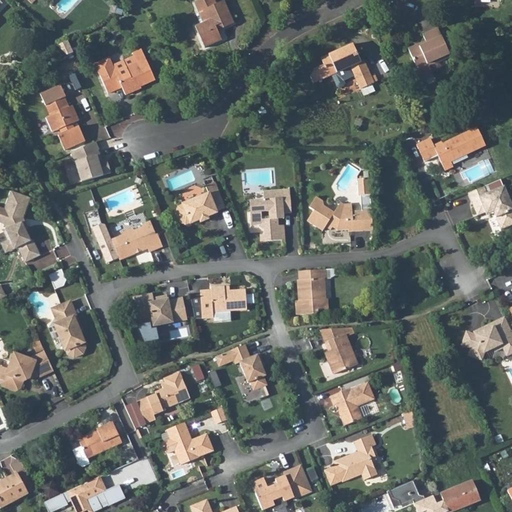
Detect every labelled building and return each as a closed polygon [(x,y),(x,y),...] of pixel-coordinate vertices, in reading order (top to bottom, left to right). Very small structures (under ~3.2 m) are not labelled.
[(212,0),(199,0),(192,3),(197,13),(201,11),(205,21),(193,27),(202,48),(218,40),(214,29),(220,26),(221,28),(231,23),(221,1),(214,4),(212,0)] [(427,66),(426,64),(447,55),(436,28),(421,34),(425,43),(419,46),(418,43),(407,48),(416,71),(427,66)] [(56,45),(65,54),(72,52),(69,43),(67,40),(56,45)] [(360,62),(352,43),(320,58),(323,65),(314,69),(310,76),(313,83),(331,75),(336,87),(339,88),(343,86),(344,83),(354,79),(360,90),(373,84),(363,60),(360,62)] [(131,53),(133,57),(142,52),(141,48),(131,53)] [(96,65),(108,92),(122,86),(125,93),(136,89),(134,85),(138,84),(139,86),(154,79),(142,52),(133,57),(113,65),(109,67),(106,61),(96,65)] [(96,65),(106,61),(109,67),(113,65),(109,57),(95,63),(96,65)] [(56,113),(51,115),(47,117),(54,132),(61,129),(63,134),(60,135),(67,150),(86,141),(80,126),(76,128),(73,123),(80,120),(73,106),(70,107),(65,98),(52,104),(56,113)] [(416,145),(424,162),(437,156),(444,171),(452,167),(450,162),(485,146),(477,128),(442,144),(441,142),(433,146),(430,139),(416,145)] [(96,142),(70,153),(79,182),(111,174),(107,160),(100,161),(96,142)] [(370,195),(369,179),(357,180),(358,196),(370,195)] [(215,212),(223,208),(213,183),(205,186),(208,194),(181,204),(182,205),(177,207),(175,213),(178,222),(184,224),(189,223),(189,224),(216,213),(215,212)] [(483,187),(467,194),(476,216),(487,211),(488,209),(492,211),(499,227),(503,229),(511,224),(511,207),(503,187),(486,194),(483,187)] [(249,212),(250,225),(260,225),(260,228),(264,228),(264,241),(285,240),(284,226),(278,226),(277,214),(291,213),(289,190),(263,191),(263,200),(254,200),(255,212),(249,212)] [(22,224),(31,199),(11,192),(5,210),(0,208),(0,223),(4,225),(6,230),(3,232),(8,241),(12,251),(18,248),(25,263),(40,256),(33,241),(30,242),(22,224)] [(362,231),(372,230),(371,206),(361,207),(361,211),(352,211),(351,204),(343,204),(341,203),(336,214),(326,208),(325,203),(315,197),(308,208),(313,211),(307,221),(322,231),(327,224),(336,230),(348,230),(348,228),(352,228),(352,231),(362,231)] [(149,252),(162,247),(157,234),(155,234),(150,221),(142,224),(141,227),(134,230),(130,228),(122,232),(121,235),(111,239),(119,259),(119,260),(147,248),(149,252)] [(119,259),(111,239),(106,226),(101,224),(91,227),(105,264),(119,259)] [(12,251),(8,241),(1,244),(5,254),(12,251)] [(338,275),(338,269),(323,270),(324,278),(329,278),(333,276),(338,275)] [(66,281),(61,270),(49,276),(55,290),(64,286),(66,281)] [(323,270),(297,272),(297,280),(295,280),(297,304),(294,304),(295,315),(314,313),(317,310),(326,309),(325,298),(319,299),(318,287),(323,287),(322,279),(324,279),(324,278),(323,270)] [(211,290),(200,291),(200,292),(202,318),(202,319),(213,318),(213,312),(247,310),(245,289),(225,291),(224,287),(210,288),(211,290)] [(200,292),(189,292),(194,319),(202,318),(200,292)] [(187,320),(182,299),(168,302),(166,297),(152,300),(153,302),(149,303),(147,296),(139,298),(141,307),(135,308),(138,324),(152,321),(153,327),(187,320)] [(69,302),(51,309),(57,324),(53,325),(64,351),(65,351),(67,355),(73,358),(82,354),(85,348),(83,344),(84,343),(77,327),(79,326),(69,302)] [(511,353),(511,333),(505,317),(482,328),(483,331),(475,335),(466,332),(461,345),(471,348),(468,355),(481,360),(483,353),(493,349),(501,345),(503,348),(507,356),(511,353)] [(351,328),(343,329),(322,330),(329,351),(327,352),(324,353),(333,374),(357,365),(346,336),(353,333),(351,328)] [(327,352),(329,351),(322,330),(320,330),(327,352)] [(229,351),(214,357),(219,367),(233,361),(235,364),(239,363),(247,383),(249,382),(252,389),(255,390),(265,386),(266,383),(263,377),(265,376),(260,363),(262,362),(259,354),(250,358),(245,345),(229,351)] [(52,370),(44,352),(29,359),(12,353),(9,362),(11,362),(8,369),(4,367),(0,379),(0,381),(2,386),(14,391),(20,388),(22,381),(28,378),(31,379),(38,375),(39,377),(52,370)] [(190,398),(179,372),(163,379),(165,385),(161,387),(162,389),(154,392),(155,394),(136,402),(137,403),(145,423),(145,424),(155,420),(153,415),(163,411),(162,409),(190,398)] [(349,389),(329,397),(333,406),(335,405),(344,426),(361,419),(356,406),(374,399),(367,383),(350,390),(349,389)] [(137,403),(125,408),(134,427),(145,423),(137,403)] [(226,420),(221,408),(210,412),(215,423),(217,424),(226,420)] [(407,418),(408,428),(416,426),(415,417),(407,418)] [(96,432),(77,440),(80,447),(72,451),(78,464),(81,467),(88,464),(86,458),(121,443),(111,422),(95,429),(96,432)] [(191,441),(184,423),(166,430),(180,465),(198,458),(197,457),(212,451),(206,435),(191,441)] [(324,471),(330,486),(341,482),(342,483),(361,475),(363,481),(377,475),(371,462),(376,460),(371,447),(375,445),(371,435),(354,442),(358,452),(333,462),(335,466),(324,471)] [(251,483),(262,510),(274,505),(272,501),(281,497),(283,501),(293,497),(293,499),(304,495),(303,493),(310,491),(300,466),(283,473),(284,476),(275,480),(276,484),(267,488),(263,479),(251,483)] [(15,473),(0,480),(0,507),(27,494),(15,473)] [(46,511),(50,511),(66,505),(65,503),(70,501),(75,511),(92,511),(101,508),(100,506),(106,503),(108,506),(125,498),(118,484),(104,491),(98,477),(41,502),(46,511)] [(41,484),(39,489),(42,495),(47,497),(52,495),(48,487),(53,484),(51,479),(41,484)] [(418,494),(412,480),(409,481),(389,491),(392,499),(398,501),(400,506),(412,502),(416,511),(423,511),(425,511),(424,511),(446,511),(444,505),(443,501),(436,504),(432,495),(424,499),(423,495),(421,495),(418,494)] [(443,501),(444,505),(475,493),(469,480),(440,493),(443,501)] [(475,493),(444,505),(446,511),(449,511),(478,500),(475,493)] [(190,507),(192,511),(237,511),(236,507),(224,511),(211,511),(207,500),(190,507)]
